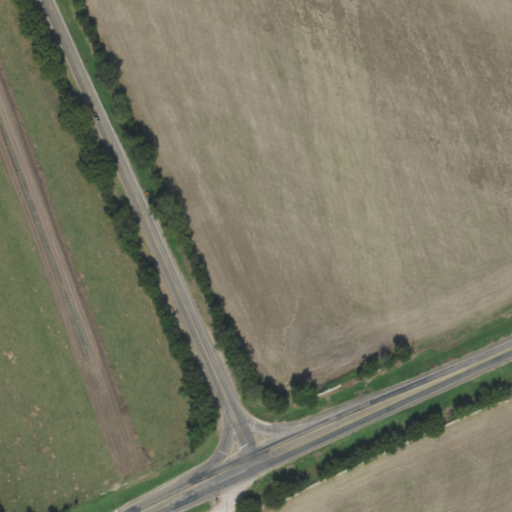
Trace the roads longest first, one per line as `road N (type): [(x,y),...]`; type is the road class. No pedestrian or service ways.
road 1 (tertiary): [(254,459),(47,0)]
road 2 (secondary): [(141,511),(511,344)]
